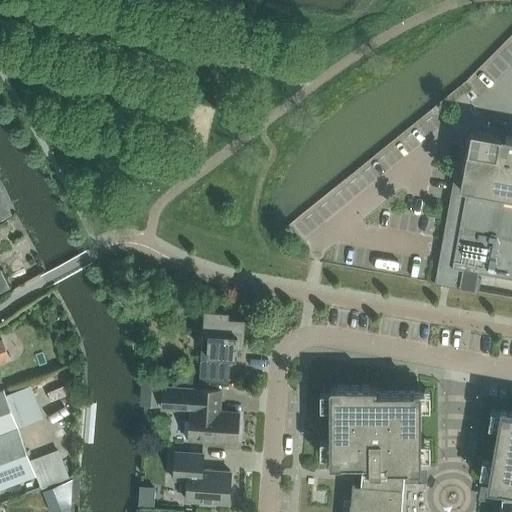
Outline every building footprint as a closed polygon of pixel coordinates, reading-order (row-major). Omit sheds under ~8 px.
[(511,136),(471,129),(468,147),(460,146),(434,283),(460,288),(463,268),(511,277),(511,136)] [(8,280),(21,277),(18,266),(5,269),(8,280)] [(246,318),(229,317),(230,311),(204,309),(200,380),(229,382),(231,356),(237,357),(238,346),(244,346),(246,318)] [(0,340),(0,363),(10,360),(1,340),(0,340)] [(159,383),(147,382),(146,394),(158,395),(159,383)] [(191,410),(189,439),(237,443),(239,412),(220,411),(222,390),(164,385),(162,408),(191,410)] [(500,511),(401,511),(406,468),(420,468),(420,391),(376,391),(376,386),(331,386),(331,463),(363,463),(361,484),(355,484),(355,481),(354,481),(350,511),(511,511),(511,412),(501,410),(496,442),(488,486),(502,489),(500,511)] [(4,388),(0,389),(0,487),(36,474),(31,459),(19,427),(6,394),(4,388)] [(215,505),(215,502),(229,503),(231,471),(202,469),(203,453),(176,451),(174,479),(188,480),(187,500),(201,501),(201,504),(215,505)] [(72,479),(53,487),(62,509),(71,505),(72,479)]
